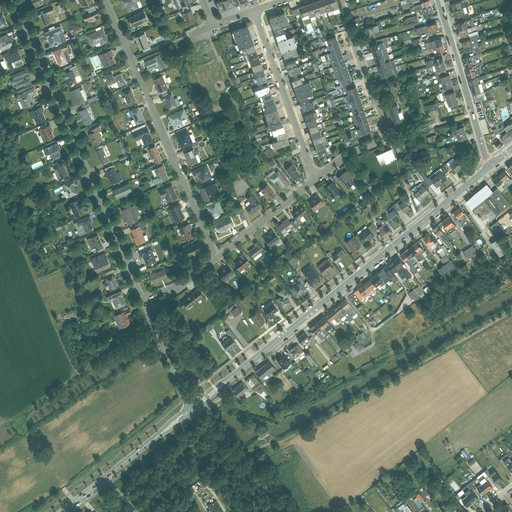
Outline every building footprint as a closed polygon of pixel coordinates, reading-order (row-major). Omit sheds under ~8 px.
[(78,0),(82,8),(93,3),(91,0),(78,0)] [(142,7),(139,0),(121,0),(120,1),(122,5),(125,4),(129,12),(142,7)] [(173,0),(177,9),(190,5),(188,0),(173,0)] [(227,9),(234,7),(231,0),(225,0),(224,1),(227,9)] [(327,14),(333,12),(328,0),(324,0),(322,1),(327,13),(327,14)] [(339,10),(335,0),(328,0),(333,12),(339,10)] [(411,12),(419,10),(431,6),(430,0),(421,3),(421,5),(414,7),(414,8),(410,9),(411,12)] [(452,5),(453,11),(468,7),(469,6),(467,0),(460,2),(452,5)] [(227,9),(224,1),(216,3),(220,12),(227,9)] [(327,13),(322,1),(317,2),(321,15),(327,13)] [(316,17),(321,15),(317,2),(311,4),(316,17)] [(316,17),(311,4),(306,7),(308,15),(310,19),(316,17)] [(423,15),(433,12),(431,6),(419,10),(420,13),(422,12),(423,15)] [(300,18),(308,15),(306,7),(297,9),(299,15),(300,18)] [(455,18),(461,16),(462,19),(469,18),(468,13),(469,13),(468,7),(453,11),(455,18)] [(54,12),(52,8),(37,14),(38,18),(41,16),(45,26),(52,23),(49,15),(54,12)] [(193,21),(195,20),(191,11),(190,11),(189,8),(182,11),(183,14),(182,14),(184,20),(185,19),(187,23),(193,21)] [(501,13),(499,8),(482,14),(483,18),(501,13)] [(93,22),(100,19),(96,11),(83,17),(85,22),(91,19),(93,22)] [(296,16),(294,11),(291,12),(294,17),(296,16),(297,19),(300,18),(299,15),(296,16)] [(132,27),(147,21),(144,13),(128,19),(129,22),(130,24),(132,27)] [(276,17),(280,28),(282,28),(282,27),(288,26),(284,14),(276,17)] [(274,31),(280,28),(276,17),(270,19),(274,31)] [(457,24),(460,31),(474,27),(473,23),(472,22),(471,23),(470,20),(457,24)] [(366,35),(383,31),(380,21),(373,24),(374,27),(365,29),(366,35)] [(418,35),(438,29),(437,23),(416,29),(418,35)] [(469,38),(470,37),(478,35),(476,26),(474,27),(460,31),(461,37),(469,35),(469,37),(469,38)] [(63,32),(61,27),(45,34),(51,47),(56,45),(56,46),(67,41),(63,33),(63,32)] [(235,38),(249,33),(247,27),(233,32),(235,38)] [(276,36),(284,33),(282,28),(280,28),(274,31),(276,36)] [(101,46),(108,42),(104,34),(104,35),(102,30),(86,37),(91,47),(95,45),(96,47),(101,45),(101,46)] [(235,38),(237,44),(251,39),(249,33),(235,38)] [(276,36),(278,42),(286,39),(284,33),(276,36)] [(150,47),(144,34),(134,38),(134,39),(135,38),(137,44),(138,43),(141,50),(140,51),(142,50),(144,53),(151,50),(150,47)] [(0,53),(14,47),(12,43),(14,42),(11,37),(8,38),(7,35),(0,37),(0,53)] [(462,44),(464,48),(481,43),(481,42),(478,43),(477,39),(479,38),(478,35),(470,37),(470,40),(466,41),(466,42),(463,43),(462,44)] [(280,48),(294,42),(292,37),(286,39),(278,42),(280,48)] [(324,42),(326,47),(338,43),(336,38),(328,40),(327,38),(321,40),(322,43),(324,42)] [(420,52),(423,51),(443,45),(441,40),(440,40),(439,38),(433,39),(434,42),(430,43),(430,44),(425,46),(425,48),(419,50),(420,52)] [(243,49),(253,45),(251,39),(237,44),(239,50),(243,49)] [(371,47),(373,53),(386,48),(389,47),(386,39),(375,42),(376,45),(371,47)] [(280,48),(282,53),(296,48),(294,42),(280,48)] [(326,47),(329,54),(340,50),(338,43),(326,47)] [(481,51),(477,52),(476,48),(480,47),(479,47),(482,46),(481,43),(464,48),(465,53),(466,52),(466,53),(469,52),(469,53),(474,51),(475,56),(481,54),(481,51)] [(244,55),(256,51),(253,45),(243,49),(243,52),(244,55)] [(59,67),(71,62),(67,52),(69,51),(67,47),(53,53),(59,67)] [(290,60),(299,56),(296,48),(282,53),(284,59),(289,57),(290,60)] [(373,53),(375,59),(389,55),(386,48),(373,53)] [(106,67),(115,64),(112,57),(113,56),(111,50),(101,55),(106,67)] [(327,62),(329,61),(342,57),(340,50),(329,54),(324,56),(327,62)] [(247,61),(258,57),(256,51),(244,55),(246,61),(247,61)] [(10,71),(24,65),(21,58),(20,59),(19,56),(20,55),(18,52),(10,56),(9,53),(1,56),(3,59),(5,58),(8,67),(9,67),(9,68),(10,71)] [(364,55),(366,62),(374,59),(372,53),(364,55)] [(470,69),(479,67),(483,66),(482,62),(477,64),(475,59),(481,57),(486,55),(485,53),(481,54),(475,56),(463,59),(465,67),(469,66),(470,69)] [(375,59),(377,66),(391,62),(389,55),(375,59)] [(160,70),(165,69),(160,56),(145,63),(148,71),(159,66),(160,70)] [(249,67),(251,67),(260,63),(258,57),(247,61),(249,67)] [(331,63),(333,67),(345,63),(342,57),(329,61),(330,64),(331,63)] [(427,68),(432,67),(444,63),(442,57),(426,62),(427,68)] [(286,64),(288,70),(300,66),(298,61),(286,64)] [(377,66),(380,73),(396,67),(394,61),(391,62),(377,66)] [(254,73),(262,70),(260,63),(251,67),(254,73)] [(334,74),(335,74),(347,70),(345,63),(333,67),(332,68),(334,74)] [(443,74),(447,73),(444,63),(432,67),(434,72),(435,72),(436,76),(437,76),(443,74)] [(290,76),(304,71),(302,65),(300,66),(288,70),(290,76)] [(77,83),(81,81),(79,76),(79,77),(75,67),(69,69),(70,72),(63,75),(68,87),(77,83)] [(380,73),(382,79),(386,77),(387,80),(399,77),(396,67),(380,73)] [(468,79),(480,76),(480,75),(481,74),(479,67),(470,69),(466,71),(468,79)] [(251,73),(253,79),(264,75),(262,70),(254,73),(251,73)] [(337,81),(338,80),(349,76),(347,70),(335,74),(337,81)] [(25,77),(26,80),(29,79),(29,78),(27,73),(26,74),(26,73),(27,72),(25,71),(12,76),(13,80),(11,81),(13,86),(14,86),(16,90),(24,87),(22,82),(24,81),(23,78),(25,77)] [(158,93),(167,89),(165,83),(167,82),(165,75),(164,76),(163,73),(160,74),(161,77),(154,80),(158,90),(157,90),(158,93)] [(115,88),(126,84),(121,74),(114,77),(112,74),(105,77),(109,86),(113,84),(115,88)] [(439,84),(442,84),(451,81),(449,75),(448,76),(444,77),(443,74),(437,76),(439,84)] [(255,85),(266,81),(264,75),(253,79),(255,85)] [(470,86),(478,84),(478,81),(487,78),(487,75),(469,80),(470,86)] [(338,80),(341,89),(347,87),(346,84),(352,82),(349,76),(338,80)] [(294,88),(305,84),(303,77),(298,79),(293,81),(292,81),(294,88)] [(448,88),(453,87),(451,81),(442,84),(443,89),(441,90),(442,93),(449,91),(448,88)] [(294,88),(296,94),(311,89),(309,82),(305,84),(294,88)] [(474,99),(483,97),(485,96),(484,93),(481,84),(479,85),(478,84),(470,86),(472,95),(474,99)] [(256,97),(258,96),(270,92),(268,87),(264,88),(262,85),(253,89),(256,97)] [(358,93),(356,87),(348,90),(347,87),(341,89),(342,92),(346,91),(348,96),(358,93)] [(75,100),(77,105),(81,104),(82,107),(90,104),(100,99),(98,96),(87,101),(81,88),(71,93),(74,100),(75,100)] [(35,93),(34,89),(17,96),(23,109),(35,104),(33,99),(32,99),(30,96),(35,93)] [(307,97),(313,95),(311,89),(296,94),(298,100),(307,97)] [(128,105),(135,102),(130,90),(123,93),(128,105)] [(442,93),(444,102),(456,98),(454,93),(449,94),(449,91),(442,93)] [(261,102),(272,98),(270,92),(258,96),(261,102)] [(360,99),(358,93),(348,96),(345,97),(347,104),(360,99)] [(169,110),(177,107),(177,106),(180,105),(177,98),(174,100),(172,94),(161,99),(162,102),(165,100),(169,110)] [(407,100),(405,94),(398,96),(400,102),(407,100)] [(309,102),(307,97),(298,100),(301,105),(309,102)] [(261,102),(263,108),(274,104),(272,98),(261,102)] [(451,110),(459,108),(456,98),(444,102),(446,108),(447,107),(448,112),(452,111),(451,110)] [(362,106),(360,99),(347,104),(346,104),(349,111),(351,110),(362,106)] [(309,102),(301,105),(303,111),(314,107),(313,104),(312,101),(309,102)] [(190,104),(193,112),(196,110),(196,111),(198,110),(195,102),(190,104)] [(85,126),(93,123),(87,109),(90,108),(90,107),(91,106),(90,104),(82,107),(84,110),(79,112),(85,126)] [(264,114),(276,110),(274,104),(263,108),(262,108),(264,114)] [(364,113),(362,106),(351,110),(353,116),(364,113)] [(388,108),(393,122),(393,121),(395,125),(403,122),(402,120),(404,119),(402,111),(399,112),(397,106),(388,108)] [(34,119),(36,125),(45,121),(41,112),(43,111),(42,107),(29,113),(32,120),(34,119)] [(133,127),(144,122),(138,108),(130,112),(134,120),(131,122),(133,127)] [(306,123),(318,119),(321,118),(318,109),(314,111),(314,113),(305,117),(306,123)] [(187,119),(184,110),(168,117),(170,122),(172,121),(173,124),(175,130),(184,126),(183,126),(185,125),(184,121),(184,120),(187,119)] [(264,114),(266,119),(278,115),(276,110),(264,114)] [(367,119),(364,113),(353,116),(356,123),(367,119)] [(268,125),(280,121),(278,115),(266,119),(268,125)] [(306,123),(309,128),(320,124),(318,119),(306,123)] [(369,126),(367,119),(356,123),(357,127),(355,128),(356,130),(357,130),(369,126)] [(268,132),(269,131),(282,127),(280,121),(268,125),(266,126),(268,132)] [(311,134),(320,131),(320,130),(322,129),(320,124),(309,128),(311,134)] [(452,131),(454,136),(465,133),(463,124),(456,126),(457,129),(455,130),(452,131)] [(506,132),(505,128),(504,125),(499,129),(498,127),(497,124),(495,125),(496,129),(498,134),(499,134),(501,137),(500,138),(505,144),(511,139),(506,132)] [(42,143),(54,138),(51,132),(52,132),(50,126),(38,131),(40,136),(39,137),(42,143)] [(371,132),(369,126),(357,130),(359,136),(371,132)] [(94,146),(103,142),(102,139),(101,136),(100,137),(99,133),(102,132),(99,127),(92,130),(93,133),(89,135),(94,146)] [(203,129),(208,140),(211,139),(206,127),(203,129)] [(273,136),(285,132),(282,127),(269,131),(271,137),(273,136)] [(142,146),(152,141),(146,128),(132,134),(135,142),(139,140),(142,146)] [(499,149),(503,146),(495,136),(492,130),(492,128),(489,129),(493,142),(499,149)] [(202,139),(195,142),(192,135),(190,136),(187,131),(176,136),(182,148),(191,144),(192,147),(198,144),(203,142),(202,139)] [(311,134),(313,139),(322,136),(320,131),(311,134)] [(273,136),(275,142),(286,138),(285,132),(273,136)] [(461,144),(468,142),(465,133),(454,136),(454,137),(455,142),(457,141),(458,145),(461,144)] [(315,145),(326,141),(324,135),(322,136),(313,139),(315,145)] [(436,135),(430,137),(427,138),(429,144),(435,142),(436,143),(438,142),(436,135)] [(274,149),(289,144),(286,138),(275,142),(272,143),(274,149)] [(315,145),(317,151),(327,147),(329,146),(327,141),(326,141),(315,145)] [(58,150),(60,150),(58,144),(44,150),(46,155),(49,154),(52,162),(62,158),(58,150)] [(158,165),(162,163),(160,161),(161,161),(155,147),(152,148),(150,146),(146,147),(147,150),(146,150),(147,153),(144,154),(146,159),(149,157),(150,160),(153,159),(155,163),(157,162),(158,165)] [(319,157),(327,154),(327,153),(329,152),(327,147),(317,151),(319,157)] [(102,165),(108,162),(103,149),(96,152),(102,165)] [(391,161),(396,159),(392,149),(377,156),(381,165),(386,163),(387,164),(391,162),(391,161)] [(190,167),(200,162),(198,155),(195,156),(192,150),(184,154),(190,167)] [(118,158),(120,162),(128,159),(126,154),(123,155),(124,156),(118,158)] [(461,169),(466,165),(460,158),(455,161),(461,169)] [(461,169),(455,161),(450,165),(450,166),(449,167),(447,164),(444,166),(448,172),(452,169),(456,173),(461,169)] [(66,178),(69,176),(63,164),(53,168),(55,173),(53,174),(56,182),(59,181),(60,183),(67,180),(66,178)] [(285,170),(294,181),(300,176),(295,169),(296,168),(293,164),(285,170)] [(162,183),(168,180),(164,170),(165,169),(163,166),(154,170),(157,178),(152,180),(154,185),(162,182),(162,183)] [(202,183),(212,178),(207,166),(192,172),(194,177),(199,175),(202,183)] [(442,183),(447,180),(444,176),(448,172),(444,166),(434,174),(442,183)] [(114,184),(122,181),(119,173),(117,174),(115,168),(105,172),(108,179),(109,179),(112,185),(114,184)] [(284,189),(289,185),(278,171),(275,173),(274,171),(267,176),(269,179),(268,179),(273,185),(278,182),(284,189)] [(338,179),(347,190),(350,187),(353,190),(355,188),(353,185),(354,184),(350,180),(353,178),(348,171),(338,179)] [(442,183),(434,174),(428,179),(423,172),(420,175),(424,181),(425,181),(429,187),(434,183),(437,187),(442,183)] [(508,183),(511,180),(504,172),(498,177),(505,184),(507,182),(508,183)] [(422,182),(424,181),(420,175),(418,173),(415,174),(422,182)] [(497,189),(501,193),(504,190),(502,187),(504,185),(497,177),(493,181),(497,187),(496,188),(497,189)] [(76,185),(74,181),(63,185),(62,186),(64,193),(65,196),(66,199),(78,194),(74,187),(74,186),(76,185)] [(424,197),(429,193),(426,189),(429,187),(425,181),(417,187),(424,197)] [(216,184),(216,183),(200,190),(205,202),(210,200),(210,199),(221,195),(220,194),(223,193),(221,188),(218,189),(217,187),(220,186),(218,183),(216,184)] [(332,198),(340,193),(332,183),(325,189),(332,198)] [(132,193),(129,185),(113,192),(117,199),(132,193)] [(167,203),(177,199),(172,186),(159,191),(162,199),(165,197),(167,203)] [(269,201),(275,196),(267,186),(261,191),(269,201)] [(424,197),(417,187),(416,186),(410,191),(413,199),(416,197),(419,201),(424,197)] [(491,220),(510,204),(501,193),(497,189),(484,199),(485,200),(473,210),(476,214),(479,211),(483,216),(486,213),(491,220)] [(251,215),(261,207),(251,195),(246,199),(249,202),(245,205),(247,207),(245,208),(251,215)] [(315,212),(324,205),(317,195),(313,198),(314,199),(308,203),(315,212)] [(74,217),(84,213),(80,204),(81,204),(80,200),(69,204),(74,217)] [(406,211),(411,208),(409,206),(409,205),(409,204),(408,203),(407,202),(407,203),(405,201),(402,203),(400,200),(395,205),(399,210),(401,208),(404,211),(405,210),(406,211)] [(128,226),(142,219),(139,213),(142,212),(139,207),(137,208),(136,205),(135,205),(134,202),(129,204),(130,207),(121,211),(128,226)] [(212,219),(224,213),(219,203),(207,208),(212,219)] [(172,224),(184,219),(180,209),(182,209),(180,205),(167,210),(172,224)] [(394,221),(398,218),(397,217),(399,215),(397,212),(399,210),(395,205),(389,209),(391,211),(388,214),(390,216),(390,217),(390,218),(391,219),(392,219),(394,221)] [(307,222),(312,219),(302,207),(292,215),(299,223),(305,219),(307,222)] [(463,223),(467,220),(463,215),(464,214),(460,208),(452,214),(460,227),(464,225),(463,223)] [(238,212),(242,221),(246,220),(242,210),(238,212)] [(448,231),(456,226),(449,216),(442,222),(448,231)] [(92,223),(90,217),(76,223),(78,227),(76,228),(80,236),(86,234),(93,231),(90,223),(92,223)] [(234,226),(230,218),(215,225),(219,232),(228,231),(227,228),(234,226)] [(290,229),(293,227),(296,230),(299,228),(298,227),(294,223),(293,220),(290,222),(287,218),(282,222),(282,223),(277,227),(285,236),(288,233),(287,232),(291,230),(290,229)] [(382,225),(381,221),(380,219),(377,220),(379,225),(378,226),(379,228),(381,230),(380,231),(380,232),(380,235),(382,240),(389,235),(382,225)] [(389,235),(392,232),(386,224),(384,220),(381,221),(382,225),(389,235)] [(506,233),(497,221),(491,226),(499,237),(506,233)] [(137,246),(146,242),(141,231),(146,228),(145,225),(144,222),(135,226),(136,229),(131,231),(136,241),(135,241),(137,246)] [(184,241),(192,237),(189,231),(191,230),(189,225),(179,229),(184,241)] [(365,243),(374,236),(366,226),(357,232),(359,234),(358,234),(365,243)] [(450,248),(453,246),(437,226),(433,229),(438,236),(439,236),(446,245),(447,244),(450,248)] [(270,247),(279,240),(272,230),(268,233),(269,234),(263,239),(270,247)] [(455,230),(450,234),(455,241),(460,237),(455,230)] [(437,241),(435,243),(428,233),(423,237),(433,249),(436,246),(438,250),(437,251),(442,257),(440,259),(444,265),(438,269),(445,279),(449,276),(453,273),(457,270),(451,260),(441,246),(437,241)] [(96,251),(103,248),(98,236),(87,240),(91,250),(92,250),(93,252),(96,250),(96,251)] [(353,252),(361,247),(353,237),(346,243),(353,252)] [(506,251),(498,239),(491,244),(499,256),(506,251)] [(153,251),(151,246),(154,245),(152,242),(143,246),(144,249),(139,251),(141,256),(143,255),(147,265),(156,261),(152,252),(153,251)] [(255,260),(265,252),(257,242),(254,244),(255,246),(248,252),(255,260)] [(422,253),(424,251),(417,242),(413,246),(423,258),(423,259),(425,257),(422,253)] [(194,256),(201,253),(197,243),(181,250),(184,258),(193,254),(194,256)] [(443,245),(441,246),(451,260),(452,259),(449,254),(450,254),(443,245)] [(478,254),(473,245),(463,252),(469,261),(478,254)] [(488,247),(487,245),(479,251),(476,246),(475,248),(479,253),(488,247)] [(423,258),(413,246),(408,249),(413,256),(416,254),(420,260),(423,258)] [(337,262),(346,255),(342,249),(333,256),(337,262)] [(412,257),(413,256),(408,249),(404,252),(414,265),(413,265),(418,271),(421,268),(412,257)] [(283,255),(288,261),(293,257),(288,251),(283,255)] [(414,265),(404,252),(400,255),(406,262),(405,263),(414,274),(418,271),(413,265),(414,265)] [(244,270),(251,264),(242,253),(239,256),(241,259),(234,264),(240,272),(244,269),(244,270)] [(97,272),(111,266),(105,254),(92,260),(97,272)] [(298,262),(294,257),(288,262),(292,267),(298,262)] [(406,268),(407,267),(398,257),(393,261),(405,276),(407,279),(412,276),(406,268)] [(325,275),(333,268),(326,259),(318,266),(325,275)] [(405,276),(393,261),(388,265),(394,272),(395,270),(402,279),(405,276)] [(224,282),(235,274),(227,265),(224,267),(225,269),(218,274),(224,282)] [(311,286),(320,279),(309,265),(301,272),(308,280),(307,281),(311,286)] [(394,282),(398,280),(387,266),(378,274),(385,283),(391,278),(394,282)] [(153,283),(167,277),(164,269),(155,273),(155,272),(149,275),(153,283)] [(109,290),(119,285),(117,282),(116,282),(116,280),(116,279),(115,276),(113,277),(112,273),(105,276),(106,280),(105,280),(106,283),(103,284),(105,289),(108,287),(109,290)] [(381,286),(385,283),(378,274),(371,279),(376,285),(377,286),(380,284),(381,286)] [(302,292),(306,289),(303,286),(305,284),(300,277),(297,279),(298,280),(296,282),(294,282),(292,283),(292,284),(293,285),(290,287),(297,296),(300,294),(303,292),(302,292)] [(376,285),(371,279),(363,286),(370,295),(375,291),(372,288),(376,285)] [(445,291),(440,285),(436,288),(440,294),(445,291)] [(371,296),(370,295),(363,286),(354,293),(361,301),(364,299),(365,300),(371,296)] [(419,286),(414,289),(419,296),(423,293),(419,286)] [(276,298),(283,307),(290,302),(286,297),(288,295),(282,287),(276,292),(279,296),(276,298)] [(203,302),(206,299),(201,293),(200,294),(196,289),(191,293),(192,294),(183,301),(183,300),(179,303),(183,308),(185,306),(188,310),(201,300),(203,302)] [(414,290),(408,294),(412,300),(414,299),(415,301),(420,298),(414,290)] [(123,295),(121,291),(107,297),(109,302),(112,300),(116,308),(126,304),(122,296),(123,295)] [(348,313),(354,310),(346,299),(341,303),(348,313)] [(275,314),(279,311),(270,301),(262,308),(269,317),(274,313),(275,314)] [(228,309),(234,317),(242,311),(236,303),(228,309)] [(348,313),(341,303),(338,306),(345,315),(350,322),(353,319),(348,313)] [(341,318),(345,315),(338,306),(333,309),(341,318)] [(113,316),(119,329),(130,324),(127,315),(131,313),(129,309),(113,316)] [(341,318),(333,309),(325,316),(330,322),(332,321),(335,324),(337,322),(337,323),(341,319),(341,318)] [(256,329),(265,322),(257,312),(250,318),(254,324),(253,325),(256,329)] [(330,334),(335,330),(324,317),(327,321),(323,325),(319,321),(329,334),(330,334)] [(329,334),(319,321),(314,325),(324,337),(329,334)] [(213,328),(210,323),(205,327),(208,332),(213,328)] [(359,327),(363,332),(368,328),(364,323),(359,327)] [(322,340),(324,337),(314,325),(310,328),(312,331),(309,333),(313,338),(315,336),(315,335),(316,333),(322,340)] [(233,346),(236,344),(233,340),(236,338),(229,329),(226,332),(229,336),(227,337),(226,337),(225,336),(223,338),(223,339),(224,340),(221,343),(224,347),(224,348),(226,350),(227,351),(230,348),(230,349),(233,347),(233,346)] [(308,340),(309,339),(305,332),(297,339),(302,345),(304,343),(305,344),(309,341),(308,340)] [(359,341),(360,342),(364,340),(360,335),(359,334),(356,337),(359,341)] [(299,358),(305,353),(297,344),(289,351),(294,358),(293,358),(295,361),(299,358)] [(337,350),(341,355),(343,358),(346,355),(340,348),(337,350)] [(305,356),(313,365),(315,363),(308,353),(305,356)] [(283,369),(291,363),(290,362),(291,361),(290,358),(288,359),(285,355),(280,358),(281,359),(277,361),(283,369)] [(270,372),(275,368),(269,361),(258,370),(255,372),(261,379),(267,374),(270,378),(272,375),(270,372)] [(324,375),(320,370),(315,373),(319,378),(324,375)] [(242,394),(248,390),(242,383),(232,391),(240,400),(244,397),(242,394)] [(262,401),(256,394),(253,397),(258,404),(262,401)] [(278,406),(274,401),(269,405),(273,409),(278,406)] [(254,433),(254,434),(258,434),(260,437),(261,438),(266,435),(266,434),(265,432),(267,429),(261,433),(257,433),(254,433)] [(464,450),(461,452),(468,460),(471,458),(464,450)] [(511,470),(511,461),(508,456),(507,454),(499,460),(504,466),(506,464),(511,471),(511,470)] [(487,469),(484,471),(489,477),(492,476),(497,483),(502,479),(495,470),(495,471),(491,474),(487,469)] [(441,477),(434,482),(437,486),(444,481),(441,477)] [(477,477),(470,483),(475,489),(477,487),(483,494),(488,490),(477,477)] [(205,478),(199,482),(203,487),(209,484),(205,478)] [(450,484),(454,491),(458,488),(454,482),(450,484)] [(475,489),(470,483),(462,489),(463,489),(472,502),(478,498),(472,491),(475,489)] [(422,488),(420,489),(421,492),(425,497),(429,494),(425,489),(424,490),(422,488)] [(472,502),(463,489),(457,493),(467,506),(472,502)] [(419,493),(412,498),(415,501),(417,499),(420,503),(425,499),(420,493),(419,493)] [(223,511),(216,500),(207,506),(210,510),(207,511),(223,511)] [(363,500),(360,502),(367,509),(369,507),(367,505),(367,504),(363,500)]
